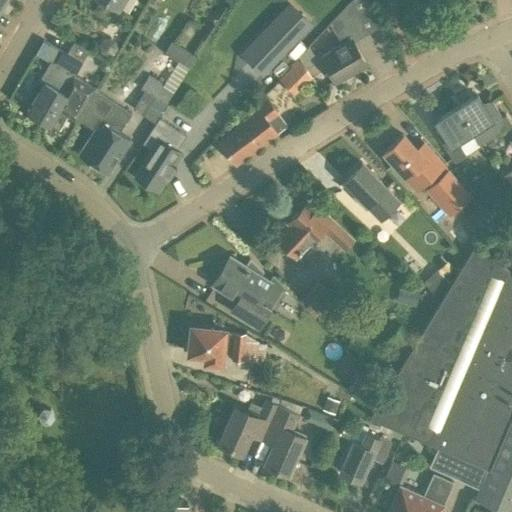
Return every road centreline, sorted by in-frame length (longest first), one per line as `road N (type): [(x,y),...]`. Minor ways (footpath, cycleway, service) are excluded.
road 1 (residential): [(135,248),(414,75),(493,39)]
road 2 (unclassified): [(300,511),(201,468),(180,450),(135,248)]
road 3 (unclassified): [(135,248),(84,195),(0,140)]
